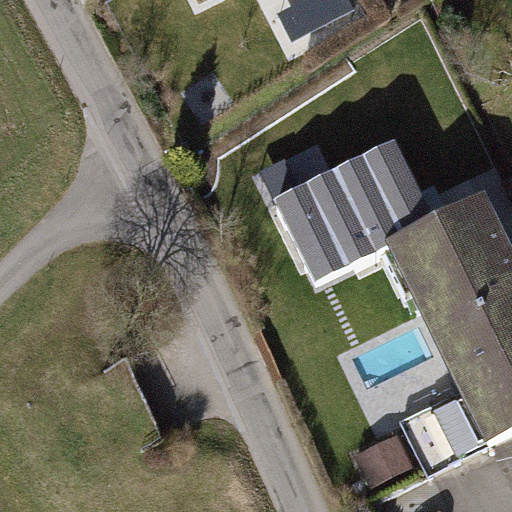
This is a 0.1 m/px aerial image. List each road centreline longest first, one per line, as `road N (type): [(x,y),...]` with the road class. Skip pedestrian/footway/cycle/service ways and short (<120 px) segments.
road 1 (tertiary): [(301,511),(139,176)]
road 2 (tertiary): [(139,176),(41,0)]
road 3 (residential): [(139,176),(52,234),(0,292)]
